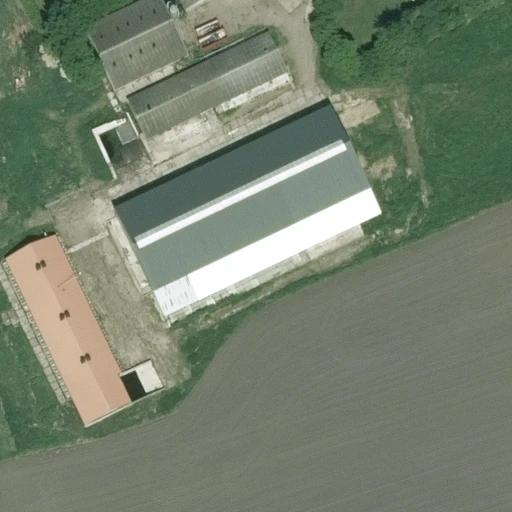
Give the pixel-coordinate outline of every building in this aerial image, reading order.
[(187,56),(160,0),(147,0),(84,30),(113,92),(187,56)] [(179,0),(186,14),(213,0),(179,0)] [(147,142),(287,74),(268,35),(128,103),(147,142)] [(369,189),(332,113),(115,216),(152,292),(369,189)] [(56,241),(56,240),(6,264),(7,264),(10,263),(76,399),(118,378),(52,242),(56,241)]
